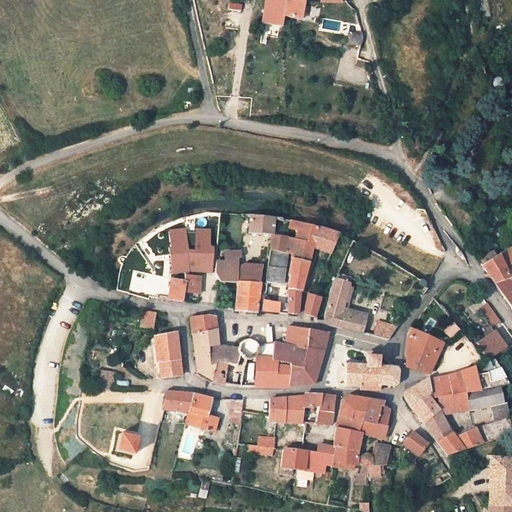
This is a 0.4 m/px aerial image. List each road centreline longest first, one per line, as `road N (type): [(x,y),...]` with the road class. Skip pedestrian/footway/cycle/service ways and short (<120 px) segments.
road 1 (unclassified): [(436,213),(397,157),(209,117)]
road 2 (unclassified): [(209,117),(165,121),(20,168),(0,186)]
road 3 (unclassified): [(164,306),(113,297),(0,217)]
road 4 (residential): [(334,330),(179,308)]
road 5 (residential): [(319,390),(217,392),(195,383)]
